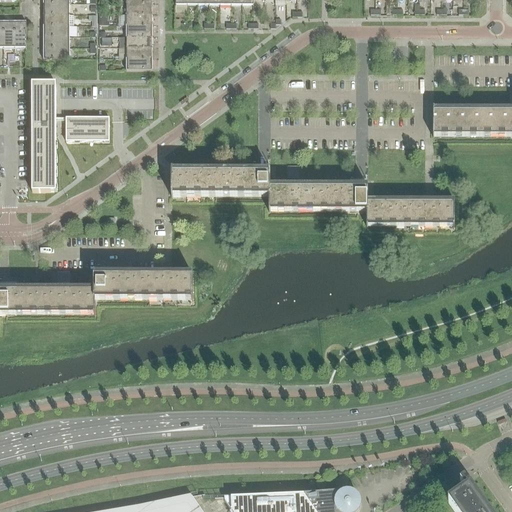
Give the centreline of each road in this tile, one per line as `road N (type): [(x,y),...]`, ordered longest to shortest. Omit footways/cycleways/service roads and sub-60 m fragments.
road 1 (primary): [(0,485),(131,453),(382,435),(511,395)]
road 2 (primary): [(511,373),(362,413),(135,422),(0,447)]
road 3 (tertiary): [(69,209),(308,36),(496,32)]
